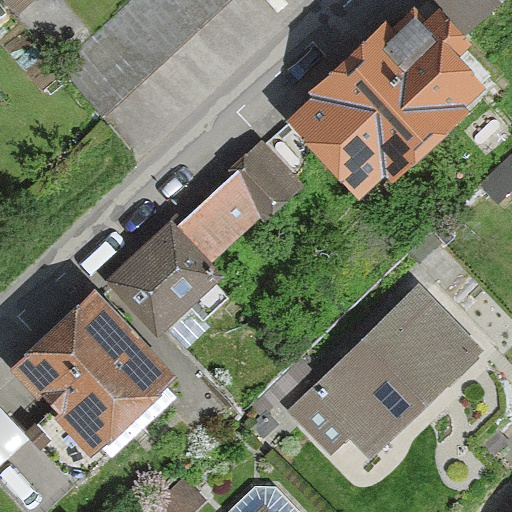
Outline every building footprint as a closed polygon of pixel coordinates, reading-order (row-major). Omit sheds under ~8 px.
[(136,0),(61,69),(104,116),(229,0),(136,0)] [(312,95),(285,119),(358,196),(385,171),(392,178),(469,107),(464,102),(497,71),(430,0),(414,0),(390,22),(384,16),(306,89),(312,95)] [(505,0),(470,0),(488,18),(505,0)] [(105,277),(159,332),(187,305),(204,322),(238,288),(215,265),(301,181),(263,142),(178,226),(168,216),(105,277)] [(420,285),(289,410),(335,458),(353,441),(369,457),(482,350),(420,285)] [(51,409),(29,431),(70,473),(175,370),(92,286),(9,366),(51,409)] [(245,419),(265,440),(278,428),(266,417),(314,371),(305,362),(245,419)] [(182,484),(162,504),(170,511),(195,511),(203,505),(182,484)] [(299,511),(277,488),(252,489),(227,511),(299,511)]
